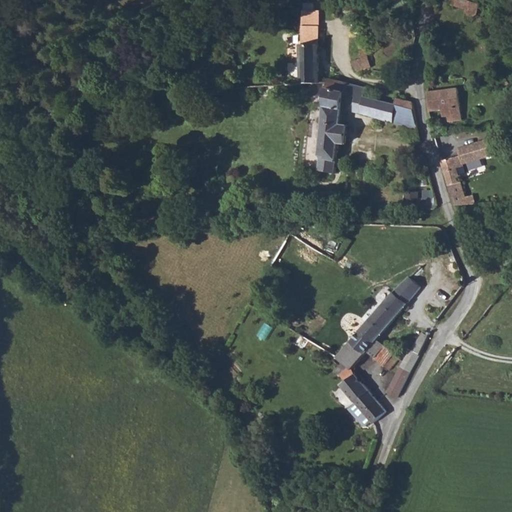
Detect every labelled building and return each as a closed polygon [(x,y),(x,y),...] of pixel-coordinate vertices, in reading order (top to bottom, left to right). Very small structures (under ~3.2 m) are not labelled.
[(361,3),(350,0),(345,0),(344,7),(360,11),(361,3)] [(468,8),(467,14),(478,17),(481,3),(470,0),(451,0),(450,4),(468,8)] [(306,9),(307,26),(320,26),(320,9),(317,9),(317,5),(315,3),(312,4),(311,6),(310,9),(306,9)] [(304,43),(303,62),(319,62),(319,42),(304,43)] [(371,59),(353,63),(356,74),(373,69),(371,59)] [(303,62),(302,84),(318,84),(319,62),(303,62)] [(332,81),(331,85),(317,170),(335,173),(340,142),(346,143),(349,126),(344,125),(350,94),(350,85),(332,81)] [(460,89),(429,91),(430,109),(443,109),(443,116),(449,115),(450,121),(463,119),(460,89)] [(355,95),(352,112),(363,115),(366,97),(355,95)] [(366,97),(363,115),(379,118),(382,101),(366,97)] [(397,97),(395,104),(398,105),(415,109),(413,100),(397,97)] [(382,101),(379,118),(394,122),(398,105),(395,104),(382,101)] [(398,105),(394,122),(419,128),(415,109),(398,105)] [(453,157),(442,159),(456,206),(473,205),(471,198),(466,198),(457,168),(464,166),(464,164),(495,155),(490,139),(458,148),(460,154),(453,157)] [(421,200),(421,209),(435,209),(439,205),(438,200),(421,200)] [(400,284),(350,342),(363,353),(366,351),(376,338),(421,287),(410,275),(400,284)] [(422,331),(410,350),(417,354),(424,341),(427,335),(422,331)] [(376,338),(366,351),(373,357),(384,345),(376,338)] [(350,342),(336,357),(340,361),(333,371),(338,376),(340,375),(345,380),(340,385),(372,423),(387,411),(355,376),(351,368),(363,353),(350,342)] [(384,345),(373,357),(382,365),(393,353),(384,345)] [(403,362),(385,391),(395,397),(406,375),(407,376),(417,354),(410,350),(403,362)] [(393,353),(382,365),(387,370),(397,358),(393,353)]
